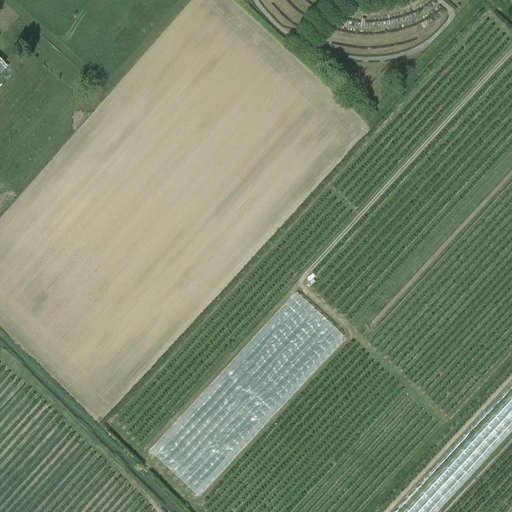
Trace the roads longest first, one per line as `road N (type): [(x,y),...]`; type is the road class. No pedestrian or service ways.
road 1 (track): [(511,51),(299,281)]
road 2 (track): [(386,511),(511,376)]
